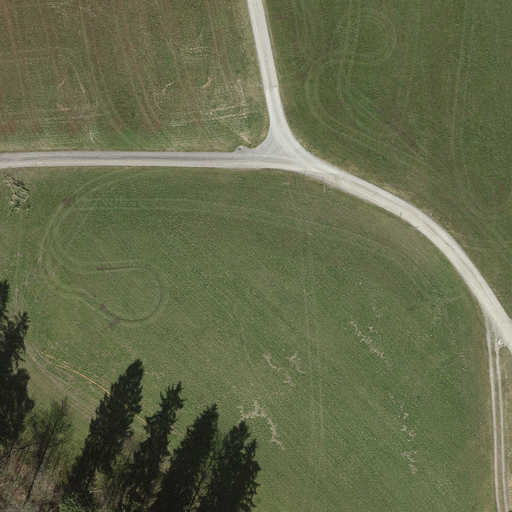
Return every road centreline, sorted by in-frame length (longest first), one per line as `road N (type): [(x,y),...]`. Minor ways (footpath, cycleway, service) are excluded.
road 1 (track): [(511,346),(444,241),(400,208),(289,157),(0,167)]
road 2 (track): [(504,511),(496,318)]
